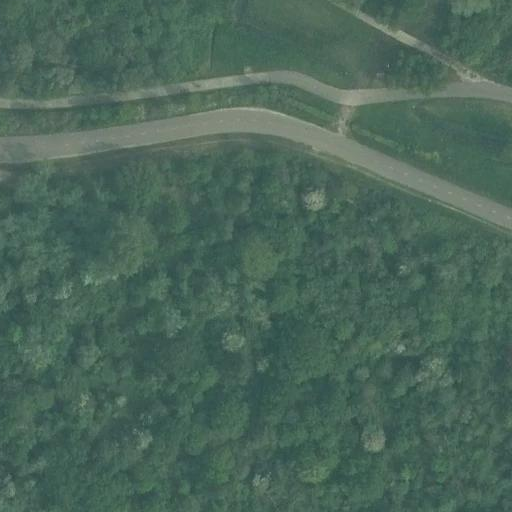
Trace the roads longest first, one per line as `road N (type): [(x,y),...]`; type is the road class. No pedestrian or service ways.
road 1 (unclassified): [(511,219),(255,122),(0,148)]
road 2 (track): [(419,0),(334,146)]
road 3 (track): [(470,90),(464,74),(332,0)]
